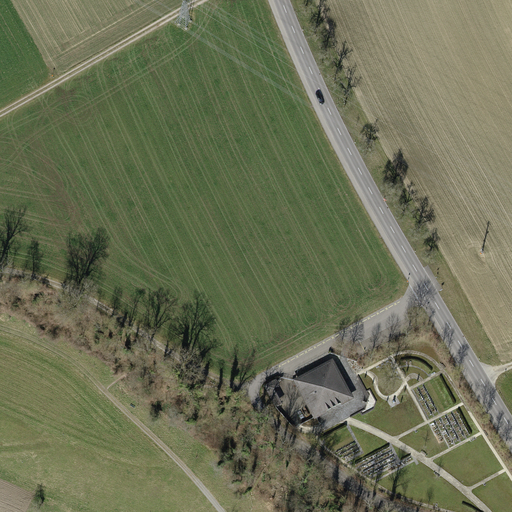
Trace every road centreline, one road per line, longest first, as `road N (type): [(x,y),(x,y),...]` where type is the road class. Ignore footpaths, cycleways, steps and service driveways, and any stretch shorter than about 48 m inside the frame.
road 1 (unclassified): [(428,289),(253,390),(290,441),(396,511)]
road 2 (tertiary): [(428,289),(336,125),(281,0)]
road 3 (track): [(223,382),(83,296),(0,269)]
road 4 (track): [(200,0),(0,113)]
road 5 (track): [(222,511),(104,390)]
road 6 (tertiary): [(511,429),(428,289)]
road 7 (track): [(104,390),(53,347),(0,325)]
